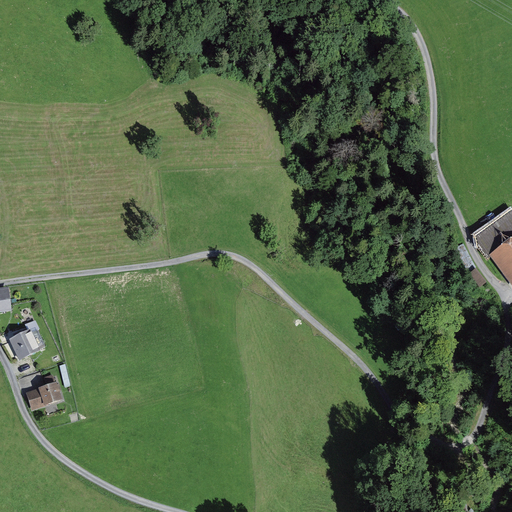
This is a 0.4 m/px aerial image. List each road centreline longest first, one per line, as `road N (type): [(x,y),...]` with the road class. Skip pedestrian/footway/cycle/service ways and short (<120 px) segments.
road 1 (track): [(0,284),(232,255),(365,368),(411,429),(460,447),(472,438),(507,354),(505,298)]
road 2 (track): [(505,298),(442,188),(423,50),(409,24),(377,0)]
road 3 (track): [(175,511),(53,450),(25,414),(0,353)]
